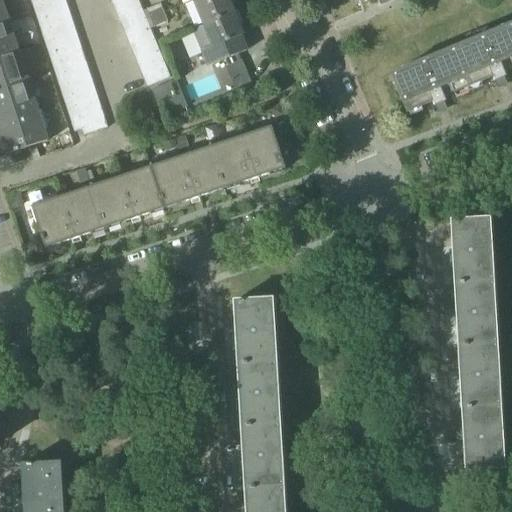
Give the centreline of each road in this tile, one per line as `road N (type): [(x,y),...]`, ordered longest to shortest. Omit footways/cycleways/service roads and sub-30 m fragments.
road 1 (residential): [(7,315),(376,189)]
road 2 (residential): [(433,511),(368,227),(376,189)]
road 3 (residential): [(376,189),(327,66),(281,0)]
road 4 (residential): [(376,189),(511,140)]
